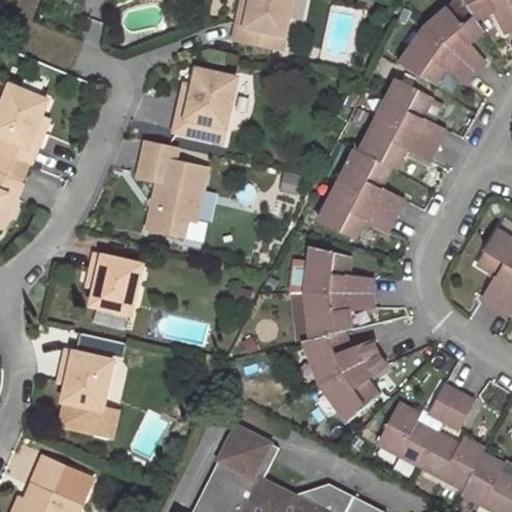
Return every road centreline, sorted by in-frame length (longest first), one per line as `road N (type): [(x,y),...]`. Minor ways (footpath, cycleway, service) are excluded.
road 1 (residential): [(500,136),(429,264),(434,302),(457,330),(511,364)]
road 2 (residential): [(0,291),(55,239),(130,73)]
road 3 (residential): [(0,436),(20,374),(0,317)]
